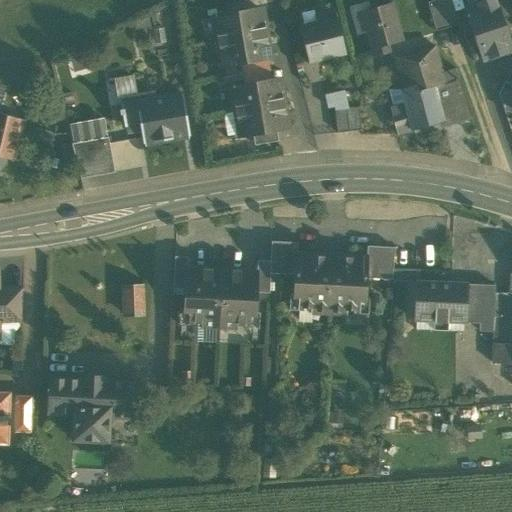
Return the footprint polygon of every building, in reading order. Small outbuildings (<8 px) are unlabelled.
[(436,0),(427,3),(435,32),(459,25),(449,0),(436,0)] [(492,1),(491,0),(466,0),(470,9),(492,1)] [(511,16),(510,10),(506,0),(491,0),(492,1),(494,1),(501,20),(511,16)] [(475,37),(483,60),(511,50),(501,20),(494,1),(492,1),(470,9),(466,11),(475,37)] [(363,13),(375,55),(386,52),(384,44),(399,40),(390,5),(363,13)] [(213,17),(217,41),(266,33),(262,9),(213,17)] [(301,28),(310,62),(344,53),(335,19),(333,13),(316,17),(318,24),(301,28)] [(270,57),(266,33),(217,41),(221,65),(238,62),(266,57),(270,57)] [(464,41),(472,64),(483,60),(475,37),(464,41)] [(394,57),(403,89),(415,85),(416,92),(434,87),(445,84),(442,73),(434,46),(394,57)] [(240,74),(268,69),(266,57),(238,62),(240,74)] [(268,69),(240,74),(242,86),(270,81),(268,69)] [(442,73),(445,84),(459,80),(455,69),(442,73)] [(135,97),(137,96),(134,76),(113,79),(118,106),(121,105),(136,103),(135,97)] [(230,88),(235,112),(284,103),(280,79),(270,81),(242,86),(230,88)] [(445,84),(434,87),(443,121),(442,121),(443,127),(472,118),(464,95),(459,80),(445,84)] [(503,111),(511,113),(511,84),(504,82),(498,95),(503,111)] [(397,135),(442,121),(443,121),(434,87),(416,92),(415,85),(403,89),(400,89),(402,96),(404,104),(390,108),(391,109),(390,109),(397,135)] [(146,124),(149,144),(184,137),(190,136),(186,116),(183,95),(154,99),(153,93),(137,96),(135,97),(136,103),(121,105),(122,110),(120,111),(120,115),(122,115),(125,128),(146,124)] [(288,127),(284,103),(235,112),(239,135),(252,133),(276,129),(288,127)] [(334,111),(337,134),(361,131),(358,108),(334,111)] [(0,115),(0,156),(9,159),(15,160),(24,121),(0,115)] [(73,144),(108,137),(104,118),(69,124),(73,144)] [(252,133),(254,145),(278,141),(276,129),(252,133)] [(72,144),(80,179),(114,173),(108,137),(73,144),(72,144)] [(0,173),(3,171),(7,164),(9,159),(0,156),(0,173)] [(271,242),(270,262),(257,261),(257,273),(258,273),(257,293),(269,294),(270,274),(294,275),(295,255),(297,255),(297,243),(271,242)] [(366,279),(391,280),(392,269),(392,268),(393,268),(394,248),(367,247),(366,259),(367,259),(366,279)] [(312,312),(345,314),(345,310),(359,311),(359,300),(365,300),(366,279),(367,259),(366,259),(337,258),(337,266),(325,265),(325,257),(297,255),(295,255),(294,275),(293,296),(299,297),(299,308),(312,308),(312,312)] [(173,289),(185,290),(186,270),(187,270),(188,258),(175,257),(173,289)] [(415,282),(418,282),(419,270),(392,269),(391,280),(391,281),(415,282)] [(202,327),(219,328),(222,276),(215,275),(216,271),(187,270),(186,270),(185,290),(184,311),(190,311),(189,322),(191,322),(202,323),(202,327)] [(228,276),(222,276),(219,328),(235,328),(235,324),(247,325),(249,325),(250,314),(256,314),(257,293),(258,273),(257,273),(228,272),(228,276)] [(446,322),(466,323),(467,284),(418,282),(415,282),(413,320),(435,321),(446,322)] [(479,331),(493,331),(494,317),(494,293),(495,285),(467,284),(466,323),(479,323),(479,331)] [(124,287),(125,316),(143,315),(142,287),(124,287)] [(0,322),(19,321),(22,321),(22,288),(0,289),(0,322)] [(509,293),(494,293),(494,317),(508,317),(511,317),(511,290),(510,290),(509,293)] [(311,323),(312,312),(312,308),(299,308),(298,323),(311,323)] [(492,344),(506,345),(508,317),(494,317),(493,331),(492,344)] [(511,317),(508,317),(506,345),(492,344),(492,363),(511,364),(511,317)] [(0,345),(14,346),(14,333),(19,326),(19,321),(0,322),(0,345)] [(446,322),(435,321),(434,330),(446,330),(446,322)] [(202,323),(191,322),(190,341),(218,343),(218,340),(219,328),(202,327),(202,323)] [(219,328),(218,340),(246,341),(247,325),(235,324),(235,328),(219,328)] [(74,440),(107,442),(108,416),(134,418),(136,383),(103,382),(103,378),(84,377),(84,381),(51,379),(49,413),(75,415),(74,440)] [(303,394),(310,402),(322,392),(312,380),(303,388),(306,392),(303,394)] [(15,433),(31,433),(32,397),(16,397),(15,433)] [(327,413),(326,424),(343,425),(344,410),(333,409),(332,413),(327,413)] [(481,425),(466,426),(467,440),(482,439),(481,425)] [(263,459),(262,478),(275,478),(276,460),(263,459)]
